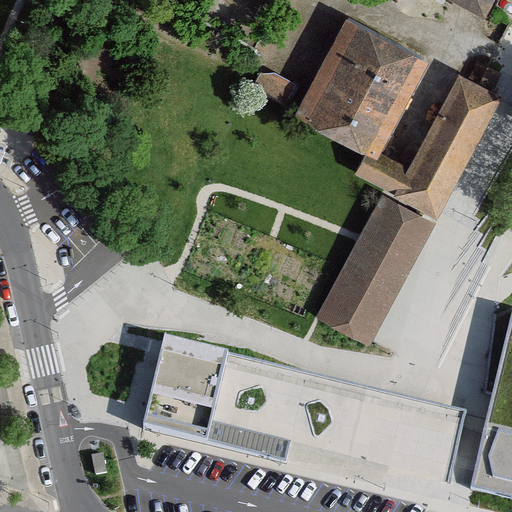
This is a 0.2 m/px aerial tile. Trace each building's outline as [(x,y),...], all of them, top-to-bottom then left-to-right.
[(460,0),(483,13),(485,10),(489,0),(460,0)] [(297,112),(306,117),(357,21),(350,17),(297,112)] [(357,21),(306,117),(369,149),(358,169),(435,210),(459,167),(424,148),(413,170),(378,152),(426,59),(357,21)] [(480,64),(470,81),(479,85),(487,68),(480,64)] [(462,78),(436,126),(471,144),(497,96),(492,93),(500,74),(487,68),(479,85),(470,81),(462,78)] [(283,104),(289,93),(258,78),(253,89),(283,104)] [(26,121),(9,114),(5,125),(22,131),(26,121)] [(48,129),(31,122),(27,133),(44,139),(48,129)] [(471,144),(436,126),(424,148),(459,167),(471,144)] [(323,313),(355,331),(368,338),(429,221),(385,197),(323,313)] [(511,317),(471,490),(511,499),(511,317)] [(465,412),(163,341),(142,430),(443,501),(465,412)] [(106,474),(102,456),(92,458),(95,476),(106,474)]
